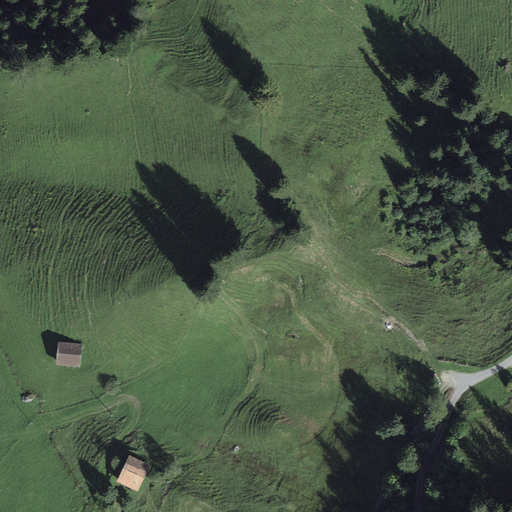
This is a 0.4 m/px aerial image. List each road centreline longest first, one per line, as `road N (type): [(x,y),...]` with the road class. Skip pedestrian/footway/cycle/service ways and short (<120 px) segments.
road 1 (track): [(511,359),(453,397),(414,511)]
road 2 (track): [(379,511),(396,454),(443,390),(466,382)]
